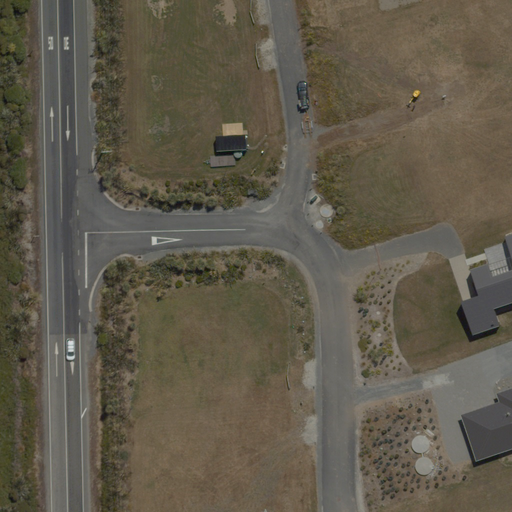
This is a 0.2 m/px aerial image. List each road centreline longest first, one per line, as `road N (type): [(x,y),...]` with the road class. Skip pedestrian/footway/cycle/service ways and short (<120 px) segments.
road 1 (unclassified): [(62,234),(247,229),(305,244),(323,264),(336,311),(342,511)]
road 2 (tertiary): [(62,234),(67,511)]
road 3 (unknown): [(275,0),(297,173),(288,236)]
road 4 (tertiary): [(58,0),(62,234)]
